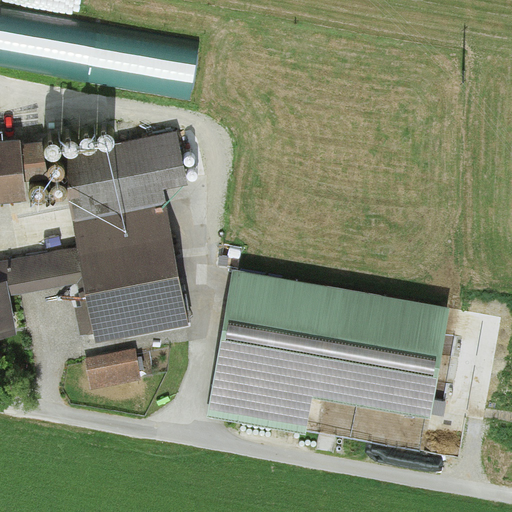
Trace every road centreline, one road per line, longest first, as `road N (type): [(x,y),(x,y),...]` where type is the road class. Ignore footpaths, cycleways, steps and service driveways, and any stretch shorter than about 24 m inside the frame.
road 1 (track): [(0,403),(511,498)]
road 2 (unknown): [(186,436),(211,202)]
